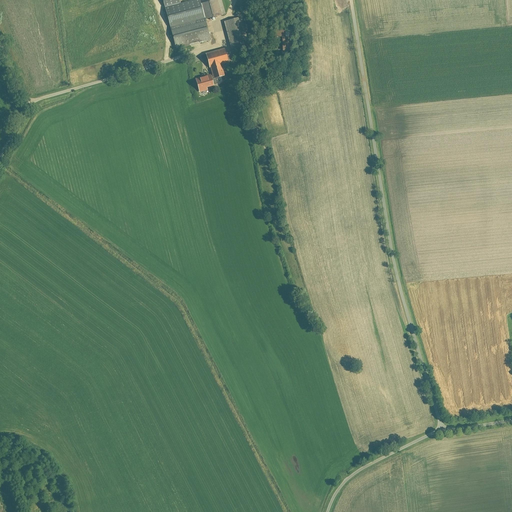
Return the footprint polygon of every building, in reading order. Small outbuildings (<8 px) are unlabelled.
[(216,0),(200,4),(200,5),(166,13),(170,29),(172,28),(176,48),(211,40),(206,19),(222,15),(218,0),(216,0)] [(241,17),(224,22),(232,53),(250,48),(241,17)] [(274,29),(274,39),(291,39),(291,29),(274,29)] [(224,77),(220,65),(228,63),(225,51),(206,56),(213,80),(224,77)] [(196,81),(199,94),(215,89),(211,77),(196,81)]
